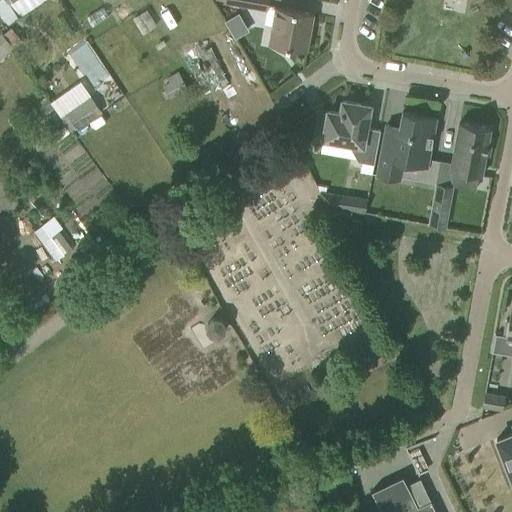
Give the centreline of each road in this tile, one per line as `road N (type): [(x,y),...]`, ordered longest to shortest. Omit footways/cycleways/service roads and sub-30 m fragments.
road 1 (residential): [(219,511),(456,417),(487,254)]
road 2 (residential): [(354,0),(343,44),(355,67),(511,98)]
road 3 (residential): [(511,116),(487,254)]
